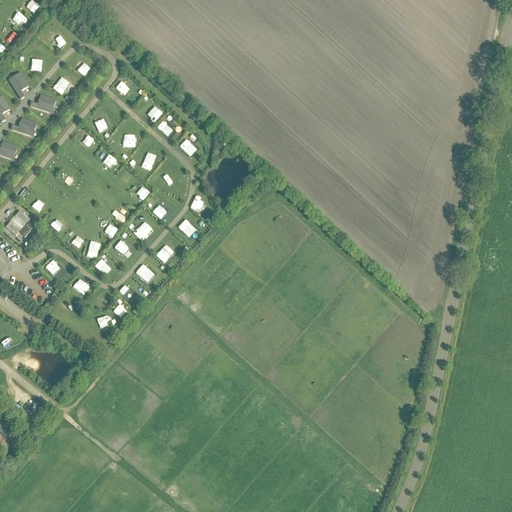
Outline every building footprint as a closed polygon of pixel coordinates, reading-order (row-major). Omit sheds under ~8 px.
[(2,33),(0,36),(0,44),(7,48),(11,38),(2,33)] [(29,89),(20,75),(8,83),(20,102),(24,99),(21,94),(29,89)] [(56,102),(41,97),(37,106),(31,104),(30,109),(51,116),(56,102)] [(0,99),(0,122),(1,124),(5,122),(2,116),(10,111),(2,98),(0,99)] [(37,126),(22,121),(18,130),(12,128),(11,132),(32,139),(37,126)] [(18,149),(3,144),(0,150),(0,158),(13,163),(18,149)] [(24,240),(34,229),(28,224),(30,222),(20,213),(6,230),(16,238),(18,235),(24,240)] [(0,432),(12,443),(17,437),(0,422),(0,432)]
